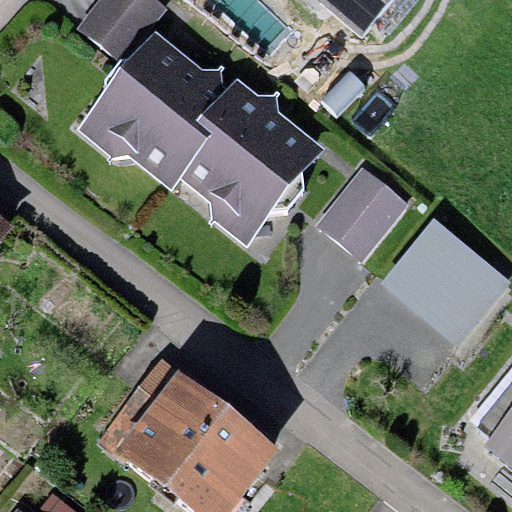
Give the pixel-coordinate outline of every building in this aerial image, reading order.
[(153,9),(141,0),(94,0),(73,30),(114,61),(153,9)] [(305,0),(347,39),(384,0),(305,0)] [(166,197),(175,184),(210,141),(198,129),(230,83),(211,69),(190,76),(148,40),(66,134),(100,164),(122,163),(166,197)] [(249,99),(230,83),(198,129),(210,141),(175,184),(202,204),(201,230),(237,258),(317,155),(270,118),(269,95),(249,99)] [(390,207),(352,177),(311,230),(349,260),(390,207)] [(500,288),(427,227),(374,290),(447,350),(500,288)] [(233,511),(273,458),(173,385),(117,461),(187,511),(233,511)] [(511,415),(483,452),(511,474),(511,415)]
